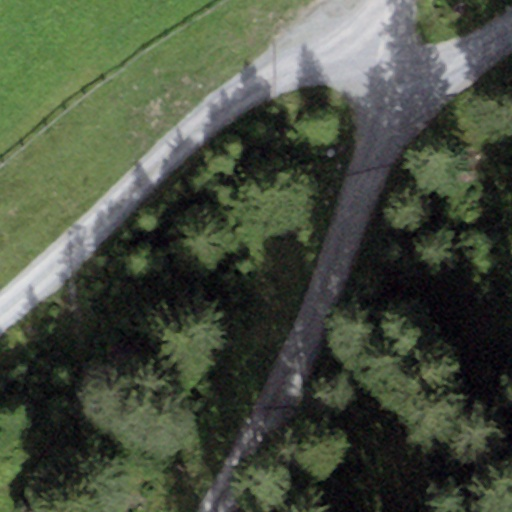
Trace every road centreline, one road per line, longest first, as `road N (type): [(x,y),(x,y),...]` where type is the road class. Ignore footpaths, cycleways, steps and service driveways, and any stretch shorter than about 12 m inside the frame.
road 1 (track): [(211,511),(271,416),(322,301),(396,0)]
road 2 (track): [(0,314),(174,148),(267,73),(383,0)]
road 3 (track): [(356,141),(511,28)]
